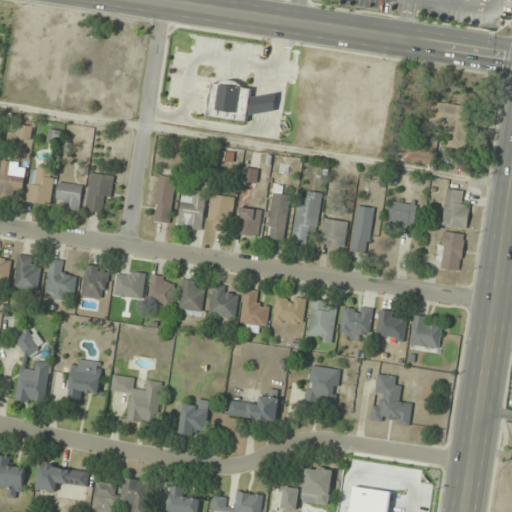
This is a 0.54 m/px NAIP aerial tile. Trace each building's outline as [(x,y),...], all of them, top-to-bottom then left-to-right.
[(247,122),(248,112),(275,116),(278,97),(252,94),(253,86),(214,81),(209,117),(247,122)] [(468,105),(435,104),(434,123),(448,123),(447,146),(467,147),(468,105)] [(60,145),(62,130),(49,129),(48,144),(60,145)] [(0,180),(0,195),(22,198),(25,174),(14,173),(16,162),(2,161),(0,180)] [(51,206),(56,167),(33,164),(27,202),(51,206)] [(85,210),(106,215),(114,177),(94,172),(85,210)] [(152,220),(169,224),(177,178),(161,175),(152,220)] [(65,201),(63,209),(78,212),(84,186),(60,181),(57,199),(65,201)] [(471,203),(462,202),(464,192),(448,189),(442,226),(467,229),(471,203)] [(202,230),(206,192),(183,190),(179,227),(202,230)] [(292,242),(307,244),(310,226),(319,227),(323,194),(309,192),(308,200),(299,199),(292,242)] [(266,241),(284,244),(291,196),(273,193),(266,241)] [(233,230),(231,195),(210,197),(212,231),(233,230)] [(417,206),(392,201),(388,222),(413,227),(417,206)] [(353,252),(370,253),(373,208),(357,206),(353,252)] [(237,234),(260,236),(262,209),(239,208),(237,234)] [(322,239),(326,240),(324,247),(344,251),(349,222),(325,218),(322,239)] [(459,271),(465,235),(444,231),(438,267),(459,271)] [(0,281),(9,283),(12,262),(3,260),(4,252),(0,251),(0,281)] [(34,266),(34,256),(18,256),(16,288),(39,290),(40,267),(34,266)] [(47,296),(75,299),(78,274),(61,272),(62,261),(51,259),(47,296)] [(110,269),(88,265),(82,296),(104,300),(110,269)] [(115,295),(143,299),(146,275),(118,271),(115,295)] [(147,299),(169,306),(177,281),(155,274),(147,299)] [(202,312),(206,284),(183,281),(179,309),(202,312)] [(210,313),(236,316),(238,297),(229,296),(230,287),(213,285),(210,313)] [(261,303),(262,292),(246,289),(241,323),(247,324),(246,331),(264,334),(268,304),(261,303)] [(306,298),(277,296),(275,322),(304,325),(306,298)] [(309,340),(333,342),(337,302),(312,300),(309,340)] [(369,337),(374,310),(345,305),(341,332),(369,337)] [(376,339),(404,342),(407,314),(380,311),(376,339)] [(411,346),(439,350),(443,320),(414,316),(411,346)] [(16,341),(29,357),(44,345),(31,329),(16,341)] [(82,391),(100,393),(103,363),(73,360),(70,398),(81,399),(82,391)] [(46,404),(51,363),(35,361),(34,370),(20,368),(16,400),(46,404)] [(341,369),(310,366),(306,405),(337,407),(341,369)] [(397,376),(377,374),(372,421),(411,426),(413,404),(404,402),(405,388),(396,386),(397,376)] [(163,382),(147,381),(147,390),(134,389),(135,377),(114,375),(112,394),(131,396),(129,421),(159,424),(163,382)] [(269,401),(231,397),(229,416),(277,421),(280,391),(270,390),(269,401)] [(181,434),(207,435),(208,400),(193,400),(192,405),(182,405),(181,434)] [(12,459),(0,457),(0,487),(4,488),(4,496),(23,497),(25,468),(11,467),(12,459)] [(39,489),(58,492),(59,482),(88,486),(90,471),(42,464),(39,489)] [(329,505),(334,471),(307,468),(304,489),(284,487),(282,508),(300,511),(301,501),(329,505)] [(143,511),(149,484),(127,479),(120,511),(143,511)] [(116,499),(117,484),(97,482),(96,496),(116,499)] [(261,511),(264,495),(237,491),(236,499),(214,496),(211,511),(261,511)] [(198,511),(200,497),(171,493),(168,511),(198,511)]
